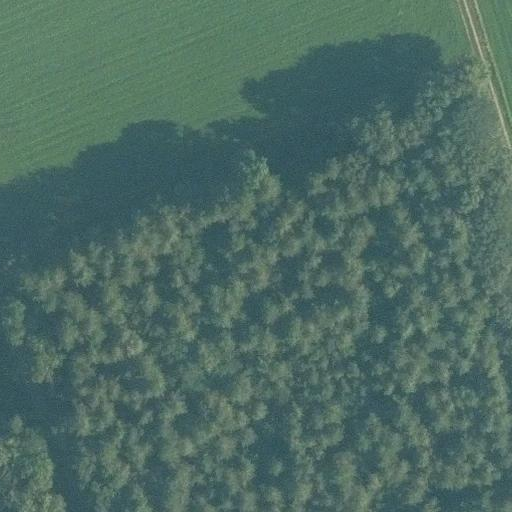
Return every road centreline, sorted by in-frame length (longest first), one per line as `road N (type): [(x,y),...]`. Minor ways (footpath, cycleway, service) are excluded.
road 1 (unclassified): [(82,511),(0,311)]
road 2 (track): [(460,0),(511,171)]
